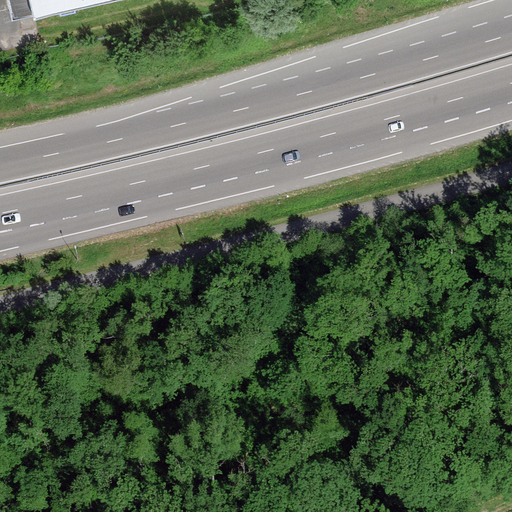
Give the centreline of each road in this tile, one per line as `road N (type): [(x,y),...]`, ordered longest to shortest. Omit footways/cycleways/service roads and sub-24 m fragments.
road 1 (unclassified): [(0,305),(511,171)]
road 2 (trunk): [(511,32),(0,164)]
road 3 (trunk): [(120,188),(511,86)]
road 4 (trunk): [(0,230),(120,188)]
road 5 (trunk): [(0,215),(120,188)]
